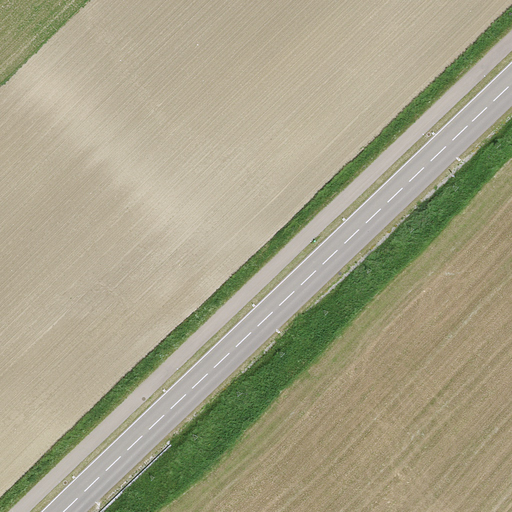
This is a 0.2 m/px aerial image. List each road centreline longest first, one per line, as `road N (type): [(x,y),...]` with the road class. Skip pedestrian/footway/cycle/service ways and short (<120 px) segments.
road 1 (tertiary): [(63,511),(511,85)]
road 2 (track): [(251,278),(131,177),(0,49)]
